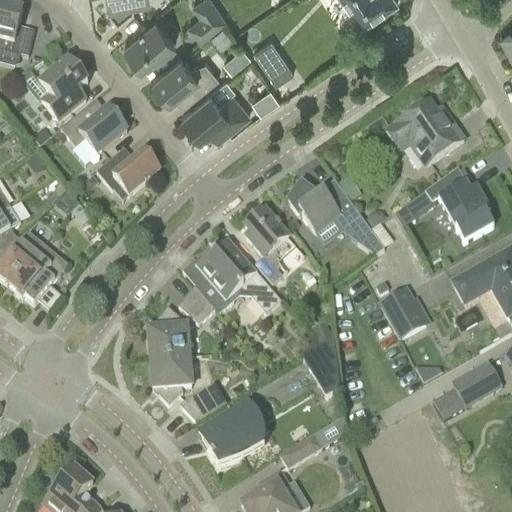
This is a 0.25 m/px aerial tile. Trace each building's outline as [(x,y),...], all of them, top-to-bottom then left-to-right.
[(131,4),(147,1),(147,0),(108,0),(110,8),(106,11),(117,25),(133,12),(131,4)] [(200,43),(224,23),(208,0),(204,0),(192,8),(200,19),(188,29),(200,43)] [(392,0),(339,0),(360,30),(397,5),(392,0)] [(9,11),(10,5),(0,2),(0,54),(27,62),(34,36),(17,32),(22,14),(9,11)] [(156,62),(175,47),(154,22),(124,48),(135,62),(134,63),(141,72),(151,63),(149,62),(153,59),(156,62)] [(511,34),(501,40),(511,59),(511,34)] [(276,87),(292,76),(270,42),(253,54),(276,87)] [(241,50),(222,65),(231,76),(250,60),(241,50)] [(205,64),(190,71),(180,59),(152,82),(169,104),(177,98),(185,108),(218,81),(205,64)] [(51,76),(38,87),(49,99),(41,106),(58,127),(70,118),(85,105),(77,96),(87,88),(66,63),(51,76)] [(271,91),(252,104),(261,116),(262,116),(278,104),(279,104),(271,91)] [(230,96),(219,106),(210,95),(181,118),(200,141),(209,133),(218,144),(249,118),(230,96)] [(446,122),(441,126),(428,107),(384,137),(400,160),(408,154),(423,174),(463,146),(446,122)] [(96,160),(126,136),(107,113),(87,129),(78,119),(59,134),(75,153),(84,146),(96,160)] [(39,151),(50,142),(43,133),(32,142),(39,151)] [(143,156),(133,165),(123,154),(95,177),(111,197),(119,191),(128,202),(159,176),(151,167),(154,164),(148,156),(145,159),(143,156)] [(457,173),(403,211),(412,224),(413,223),(433,207),(432,207),(437,204),(462,248),(493,231),(486,219),(489,216),(475,191),(468,195),(457,173)] [(91,181),(81,189),(87,196),(97,188),(91,181)] [(383,255),(349,208),(333,186),(321,195),(319,193),(318,194),(321,198),(317,201),(300,189),(287,206),(298,222),(301,220),(315,239),(331,227),(350,240),(347,243),(374,262),(383,255)] [(0,217),(9,211),(0,197),(0,217)] [(68,217),(77,208),(65,198),(57,207),(68,217)] [(10,234),(19,228),(9,211),(0,217),(0,253),(14,241),(10,234)] [(271,217),(266,219),(264,216),(258,222),(245,226),(247,231),(244,234),(249,240),(245,243),(263,263),(254,270),(271,290),(281,282),(277,276),(280,273),(275,254),(287,243),(275,229),(271,217)] [(0,286),(7,293),(43,250),(28,237),(20,247),(14,241),(0,253),(0,286)] [(195,292),(194,292),(194,293),(214,316),(218,320),(233,307),(230,303),(243,292),(252,302),(251,303),(265,320),(280,307),(227,245),(213,258),(209,254),(202,260),(205,264),(195,273),(206,286),(197,294),(195,292)] [(33,310),(67,270),(43,250),(7,293),(16,300),(15,301),(21,306),(25,303),(33,310)] [(511,257),(510,253),(451,287),(461,304),(487,289),(506,323),(511,332),(511,257)] [(198,330),(214,316),(194,293),(177,313),(198,330)] [(399,344),(425,329),(405,295),(379,309),(399,344)] [(147,335),(150,365),(188,362),(185,332),(181,333),(181,325),(167,313),(147,335)] [(319,352),(332,344),(324,327),(309,334),(319,352)] [(339,395),(333,345),(332,344),(319,352),(320,353),(301,364),(325,404),(335,397),(339,395)] [(181,393),(190,392),(188,362),(150,365),(152,395),(168,412),(182,398),(181,393)] [(501,394),(494,382),(486,368),(450,387),(464,414),(501,394)] [(195,428),(226,409),(213,389),(183,407),(179,411),(195,428)] [(255,426),(256,425),(247,410),(246,411),(247,412),(200,441),(199,439),(198,440),(210,461),(209,461),(211,465),(213,465),(217,473),(230,468),(241,464),(242,465),(243,464),(243,463),(262,453),(263,452),(247,432),(255,425),(255,426)] [(342,423),(313,440),(321,454),(344,440),(342,423)] [(287,475),(321,454),(313,440),(278,461),(287,475)] [(87,511),(79,505),(92,489),(73,473),(63,485),(60,482),(47,497),(50,500),(42,510),(44,511),(87,511)] [(290,511),(280,495),(287,491),(279,477),(258,490),(262,497),(240,510),(241,511),(290,511)]
